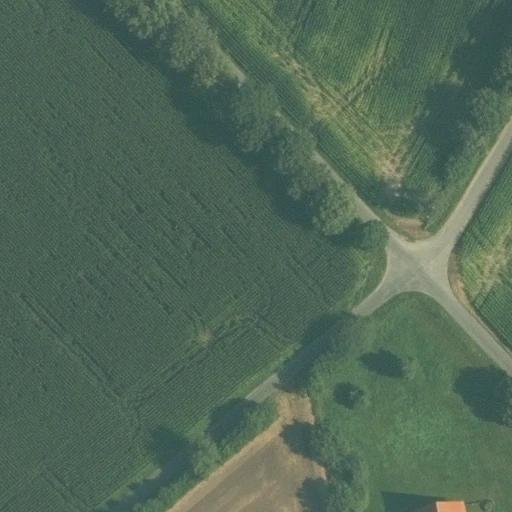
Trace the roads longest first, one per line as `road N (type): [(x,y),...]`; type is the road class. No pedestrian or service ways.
road 1 (unclassified): [(421,260),(122,511)]
road 2 (unclassified): [(174,0),(421,260)]
road 3 (unclassified): [(511,134),(467,208),(421,260)]
road 4 (unclassified): [(421,260),(511,356)]
